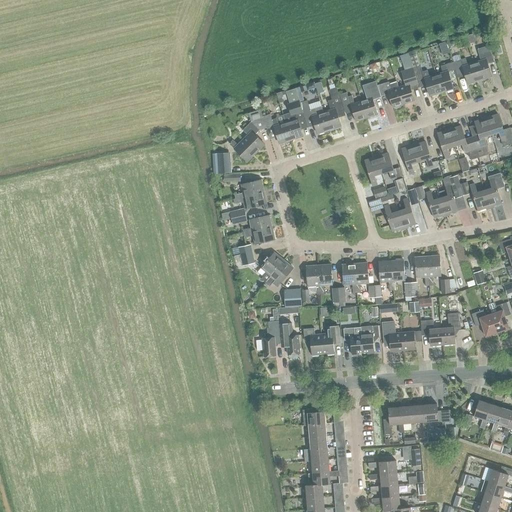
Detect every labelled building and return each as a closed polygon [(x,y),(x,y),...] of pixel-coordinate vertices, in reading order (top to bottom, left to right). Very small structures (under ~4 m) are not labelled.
[(480,61),(474,63),(479,80),(491,76),(487,64),(494,62),(489,46),(477,49),(480,61)] [(413,68),(419,66),(416,55),(409,57),(412,64),(413,68)] [(465,58),(453,62),(457,77),(465,75),(467,84),(479,80),(474,63),(467,65),(465,58)] [(442,73),(436,75),(441,92),(453,89),(450,80),(457,77),(453,62),(440,66),(442,73)] [(419,66),(413,68),(415,74),(418,84),(419,87),(426,85),(429,96),(441,92),(436,75),(429,77),(427,70),(422,72),(420,66),(419,66)] [(405,85),(398,87),(403,104),(414,101),(410,86),(418,84),(415,74),(413,68),(407,70),(401,72),(405,85)] [(398,87),(396,82),(389,84),(388,82),(377,85),(380,96),(388,94),(392,108),(403,104),(398,87)] [(329,90),(332,100),(328,101),(331,110),(323,113),(329,130),(340,126),(336,112),(343,110),(336,88),(330,90),(329,90)] [(361,101),(366,118),(377,114),(370,90),(365,91),(368,99),(361,101)] [(366,118),(361,101),(354,103),(351,95),(348,97),(346,92),(339,95),(344,110),(351,107),(355,121),(366,118)] [(285,123),(291,140),(302,136),(297,120),(304,117),(300,103),(299,101),(287,105),(290,113),(283,115),(285,123)] [(307,101),(300,103),(304,117),(305,119),(312,117),(317,134),(329,130),(323,113),(321,106),(310,110),(307,101)] [(247,135),(243,140),(255,153),(264,144),(255,135),(260,130),(266,128),(263,117),(262,117),(260,110),(248,113),(251,122),(242,130),(247,135)] [(263,116),(263,117),(266,128),(267,129),(274,127),(279,144),(291,140),(285,123),(278,125),(276,119),(272,120),(270,114),(263,116)] [(498,114),(486,118),(491,135),(498,132),(503,146),(511,143),(511,136),(510,128),(503,130),(498,114)] [(479,136),(472,138),(478,157),(485,155),(483,147),(487,146),(484,137),(491,135),(486,118),(474,122),(479,136)] [(449,130),(454,146),(461,144),(464,153),(468,152),(471,160),(478,157),(472,138),(465,140),(461,126),(449,130)] [(447,149),(454,146),(449,130),(437,133),(442,150),(443,150),(445,159),(450,158),(447,149)] [(255,153),(243,140),(238,145),(232,140),(229,144),(247,161),(255,153)] [(425,141),(413,145),(418,162),(426,160),(428,169),(433,167),(430,158),(425,141)] [(418,162),(413,145),(401,149),(406,165),(407,165),(410,174),(414,173),(411,164),(418,162)] [(231,173),(230,153),(217,154),(218,174),(231,173)] [(388,153),(376,157),(381,173),(388,171),(391,180),(396,179),(393,170),(388,153)] [(491,164),(500,161),(497,153),(489,156),(491,164)] [(381,173),(376,157),(364,160),(369,177),(370,177),(372,186),(377,185),(374,176),(381,173)] [(435,180),(442,178),(440,171),(433,173),(435,180)] [(491,188),(484,190),(489,207),(501,203),(496,189),(504,186),(500,173),(488,177),(491,188)] [(224,175),(224,183),(241,182),(240,174),(224,175)] [(464,196),(457,176),(449,178),(455,199),(464,196)] [(407,190),(403,179),(394,182),(398,193),(407,190)] [(234,195),(235,199),(264,192),(261,180),(241,184),(243,193),(234,195)] [(460,184),(464,196),(471,194),(467,182),(460,184)] [(489,207),(484,190),(477,193),(474,184),(470,185),(473,194),(472,194),(478,211),(489,207)] [(438,192),(440,198),(446,215),(457,211),(452,195),(449,186),(445,187),(446,190),(438,192)] [(373,190),(376,199),(387,195),(385,187),(373,190)] [(415,189),(419,200),(425,198),(422,187),(415,189)] [(446,215),(440,198),(433,200),(430,191),(426,193),(429,202),(434,218),(446,215)] [(264,192),(235,199),(236,202),(244,200),(246,209),(266,204),(264,192)] [(381,199),(383,205),(394,201),(392,195),(381,199)] [(405,209),(398,211),(404,228),(415,224),(410,208),(407,199),(403,200),(405,209)] [(404,228),(398,211),(391,213),(388,205),(384,206),(387,215),(392,232),(404,228)] [(230,212),(231,218),(245,215),(244,209),(230,212)] [(245,215),(231,218),(232,224),(247,221),(245,215)] [(242,230),(243,234),(272,227),(269,215),(249,220),(251,228),(242,230)] [(272,227),(243,234),(244,238),(252,236),(254,244),(275,240),(272,227)] [(495,244),(494,244),(500,262),(510,259),(511,257),(511,244),(510,239),(498,243),(499,245),(495,246),(495,244)] [(238,247),(240,253),(252,251),(250,245),(238,247)] [(252,251),(240,253),(243,266),(254,263),(252,251)] [(274,252),(257,273),(263,277),(261,280),(265,283),(283,260),(274,252)] [(439,255),(427,256),(429,286),(433,285),(432,277),(441,276),(439,255)] [(429,286),(427,256),(414,257),(415,278),(424,277),(425,286),(429,286)] [(283,260),(265,283),(270,287),(272,283),(277,288),(293,268),(283,260)] [(403,260),(391,261),(393,290),(397,290),(396,281),(405,281),(403,260)] [(472,270),(479,268),(477,260),(469,262),(472,270)] [(393,290),(391,261),(378,262),(379,283),(388,282),(389,291),(393,290)] [(367,263),(354,264),(357,293),(360,293),(360,284),(369,283),(367,263)] [(331,264),(318,265),(320,295),(324,294),(323,286),(332,285),(331,264)] [(357,293),(354,264),(342,265),(343,285),(352,285),(353,293),(357,293)] [(320,295),(318,265),(305,266),(307,287),(316,286),(316,295),(320,295)] [(481,271),(473,274),(477,285),(485,283),(481,271)] [(440,280),(441,294),(450,293),(449,288),(449,280),(440,280)] [(511,282),(503,285),(506,294),(511,292),(511,282)] [(300,290),(284,291),(285,307),(301,306),(300,290)] [(310,302),(309,290),(301,290),(302,303),(310,302)] [(419,312),(418,302),(411,303),(411,313),(419,312)] [(497,312),(491,314),(497,333),(509,329),(505,316),(510,314),(506,302),(496,306),(497,312)] [(497,333),(491,314),(479,318),(477,312),(471,314),(475,326),(481,324),(485,337),(497,333)] [(448,326),(441,327),(442,345),(454,344),(453,330),(460,330),(459,313),(447,314),(448,326)] [(442,345),(441,327),(433,328),(433,320),(420,321),(421,335),(429,335),(430,346),(442,345)] [(262,340),(256,341),(257,351),(263,350),(264,357),(276,356),(275,347),(274,342),(280,341),(279,324),(279,321),(278,321),(270,322),(268,322),(269,328),(266,328),(267,338),(262,338),(262,340)] [(391,352),(403,351),(401,333),(395,333),(394,322),(382,323),(384,339),(390,339),(391,352)] [(291,323),(279,324),(281,348),(287,347),(288,355),(300,354),(298,335),(292,336),(291,323)] [(321,334),(323,353),(327,353),(327,354),(334,354),(333,344),(339,343),(338,326),(327,327),(327,334),(321,334)] [(367,327),(360,327),(361,334),(363,353),(367,352),(367,354),(374,353),(373,343),(373,338),(379,337),(378,326),(367,327)] [(354,328),(343,329),(344,340),(350,340),(351,345),(352,355),(359,355),(359,353),(363,353),(361,334),(360,327),(354,328)] [(323,353),(321,334),(315,335),(314,328),(303,329),(304,341),(310,340),(311,356),(319,355),(318,354),(323,353)] [(413,332),(401,333),(403,351),(415,350),(413,332)] [(484,429),(487,421),(486,420),(491,404),(479,400),(474,417),(482,419),(480,427),(483,429),(484,429)] [(436,404),(424,405),(426,422),(427,422),(434,421),(435,430),(446,429),(445,422),(451,422),(450,410),(437,411),(436,404)] [(495,433),(498,424),(497,424),(502,408),(491,404),(486,420),(487,421),(494,423),(491,431),(495,433)] [(424,405),(412,406),(414,423),(415,423),(422,422),(423,431),(428,430),(427,422),(426,422),(424,405)] [(412,406),(400,407),(402,424),(403,424),(410,423),(411,432),(416,431),(415,423),(414,423),(412,406)] [(402,424),(400,407),(388,408),(389,419),(383,420),(384,434),(392,434),(391,425),(398,424),(399,433),(404,432),(403,424),(402,424)] [(507,436),(509,428),(508,428),(511,416),(511,410),(502,408),(497,424),(498,424),(505,427),(502,435),(506,436),(507,436)] [(304,426),(308,426),(325,424),(324,412),(315,412),(314,410),(303,411),(304,426)] [(464,421),(471,423),(473,416),(466,414),(464,421)] [(343,422),(343,415),(333,416),(334,423),(343,422)] [(308,426),(309,437),(326,436),(325,424),(308,426)] [(344,434),(344,427),(334,428),(335,435),(344,434)] [(459,439),(470,442),(472,436),(465,434),(466,428),(462,427),(459,439)] [(309,437),(310,449),(327,448),(326,436),(309,437)] [(345,446),(345,439),(335,440),(336,447),(345,446)] [(489,449),(501,453),(503,445),(492,442),(489,449)] [(310,449),(312,461),(329,460),(327,448),(310,449)] [(411,466),(421,465),(420,449),(410,450),(411,466)] [(346,451),(336,452),(337,459),(346,458),(346,451)] [(312,461),(313,473),(330,472),(329,460),(312,461)] [(379,467),(380,474),(397,473),(396,461),(368,463),(368,468),(379,467)] [(347,470),(347,463),(337,464),(338,471),(347,470)] [(492,469),(488,481),(505,487),(508,475),(511,476),(511,469),(501,466),(499,472),(492,469)] [(308,474),(308,485),(314,485),(323,484),(323,485),(331,484),(330,477),(339,476),(339,475),(348,475),(347,470),(338,471),(330,472),(313,473),(313,474),(308,474)] [(380,479),(381,486),(398,485),(397,473),(380,474),(369,475),(369,480),(380,479)] [(463,474),(460,484),(466,486),(469,476),(463,474)] [(348,483),(348,475),(339,475),(340,483),(343,483),(348,483)] [(511,493),(511,489),(505,487),(488,481),(484,480),(480,491),(485,493),(501,498),(503,491),(511,493)] [(306,485),(307,498),(324,496),(323,485),(323,484),(314,485),(308,485),(306,485)] [(381,491),(382,498),(399,497),(398,485),(381,486),(370,487),(371,492),(381,491)] [(485,493),(481,504),(497,509),(501,498),(485,493)] [(307,498),(308,510),(325,508),(324,496),(307,498)] [(382,503),(383,510),(400,509),(400,508),(399,497),(382,498),(371,499),(372,504),(382,503)] [(345,507),(344,499),(335,500),(335,507),(345,507)]
